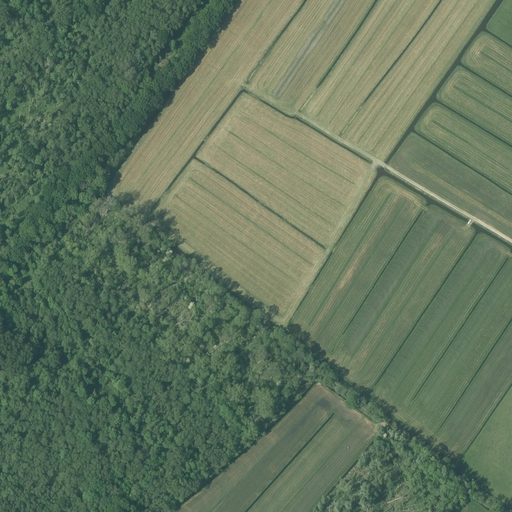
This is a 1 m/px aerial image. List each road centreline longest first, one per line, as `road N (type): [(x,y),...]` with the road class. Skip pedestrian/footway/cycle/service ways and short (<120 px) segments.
road 1 (track): [(7,260),(138,114),(222,0)]
road 2 (track): [(249,88),(511,241)]
road 3 (track): [(500,511),(380,427)]
